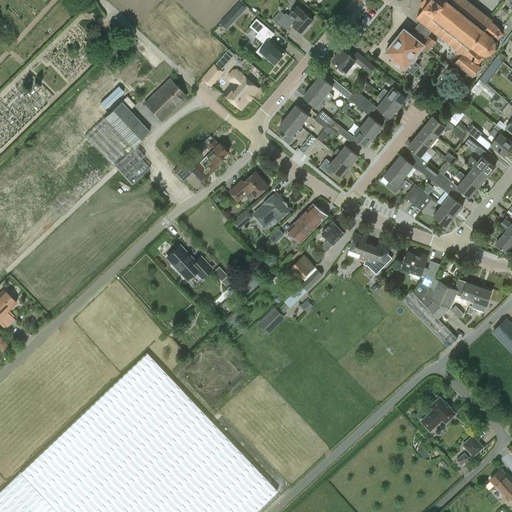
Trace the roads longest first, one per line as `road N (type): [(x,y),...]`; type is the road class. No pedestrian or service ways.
road 1 (unclassified): [(0,376),(261,144)]
road 2 (unclassified): [(272,511),(440,364)]
road 3 (unclassified): [(431,511),(506,442),(440,364)]
road 4 (residential): [(247,131),(100,0)]
road 5 (residential): [(247,131),(362,0)]
road 6 (residential): [(345,205),(425,109)]
